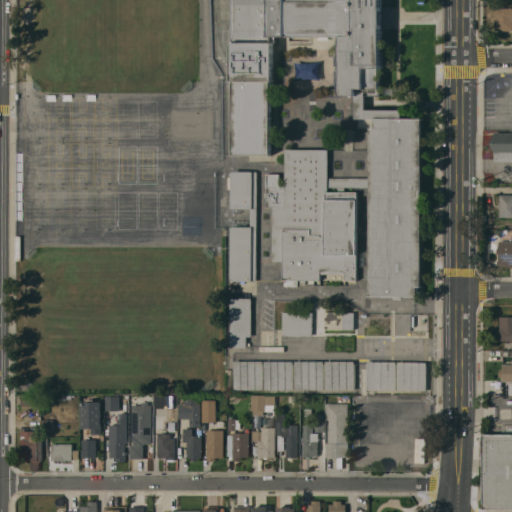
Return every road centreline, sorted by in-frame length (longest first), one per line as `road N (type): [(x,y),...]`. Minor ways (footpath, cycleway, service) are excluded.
road 1 (tertiary): [(462,0),(455,511)]
road 2 (residential): [(456,482),(0,482)]
